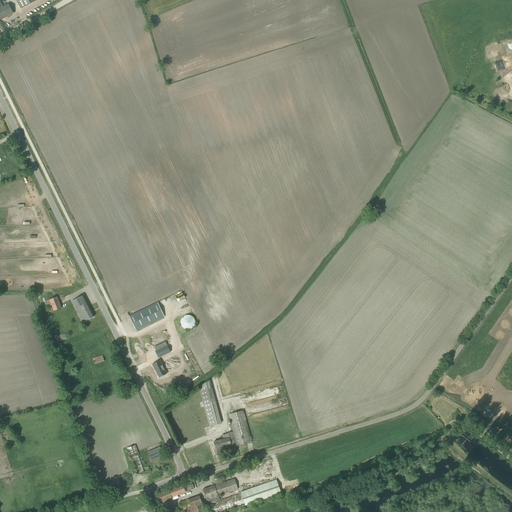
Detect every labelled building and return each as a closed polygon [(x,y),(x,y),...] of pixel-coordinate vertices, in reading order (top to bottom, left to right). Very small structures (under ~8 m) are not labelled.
[(0,0),(0,20),(13,13),(8,4),(3,6),(0,0)] [(15,0),(21,9),(37,0),(15,0)] [(83,295),(71,301),(79,315),(82,313),(86,321),(94,317),(83,295)] [(50,312),(53,311),(62,308),(57,297),(49,300),(46,301),(50,312)] [(165,317),(158,302),(129,316),(136,330),(165,317)] [(195,321),(195,319),(194,319),(193,317),(192,317),(190,316),(189,315),(187,315),(185,316),(183,317),(182,318),(181,319),(180,321),(180,323),(181,325),(182,326),(183,328),(184,329),(186,330),(188,330),(189,330),(191,329),(192,328),(194,327),(194,326),(195,324),(195,322),(195,321)] [(55,336),(57,342),(67,339),(65,333),(55,336)] [(165,342),(154,347),(156,351),(155,351),(158,358),(170,352),(165,342)] [(94,357),(95,364),(105,362),(103,355),(94,357)] [(159,360),(152,364),(159,377),(166,374),(159,360)] [(198,387),(209,427),(221,423),(209,379),(198,387)] [(222,434),(223,439),(214,442),(217,454),(233,450),(232,447),(236,446),(252,442),(243,409),(229,413),(234,431),(222,434)] [(150,470),(148,466),(143,468),(138,455),(139,455),(136,445),(126,448),(130,458),(131,458),(137,474),(150,470)] [(160,447),(148,452),(152,460),(163,455),(160,447)] [(234,479),(203,489),(206,500),(208,499),(210,504),(220,500),(218,496),(238,489),(234,479)] [(277,480),(240,493),(241,493),(245,505),(245,506),(281,493),(277,480)] [(183,485),(156,495),(159,504),(164,503),(172,500),(171,497),(186,492),(183,485)] [(179,503),(182,511),(204,511),(199,496),(179,503)]
